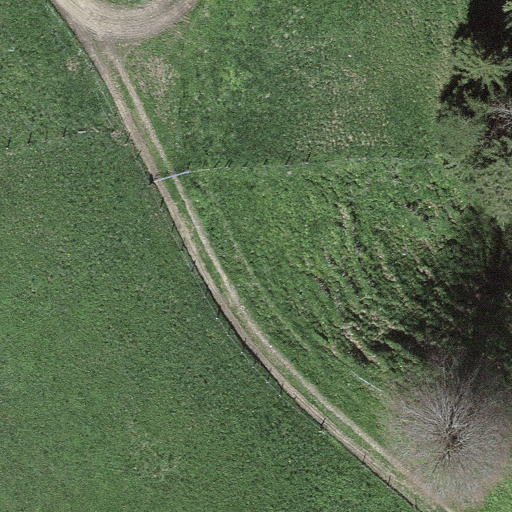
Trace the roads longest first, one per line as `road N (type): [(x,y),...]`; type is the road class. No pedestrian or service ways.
road 1 (track): [(89,25),(248,329),(310,399),(440,511)]
road 2 (track): [(178,0),(124,25),(89,25),(69,0)]
